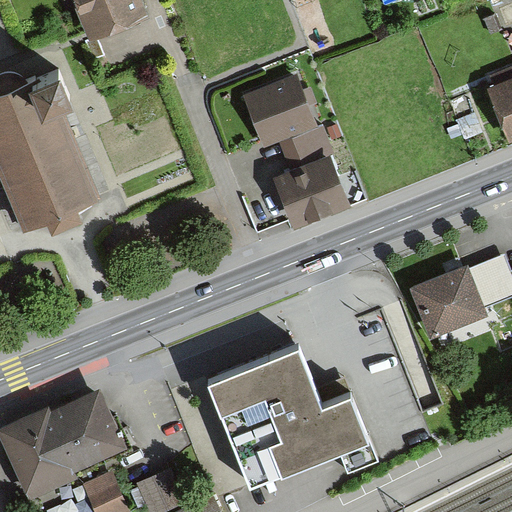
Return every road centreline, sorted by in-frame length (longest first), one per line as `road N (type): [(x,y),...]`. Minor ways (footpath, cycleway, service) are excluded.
road 1 (residential): [(0,506),(356,511),(511,431)]
road 2 (primary): [(0,378),(265,281)]
road 3 (primary): [(265,281),(511,178)]
road 4 (residential): [(198,96),(265,281)]
